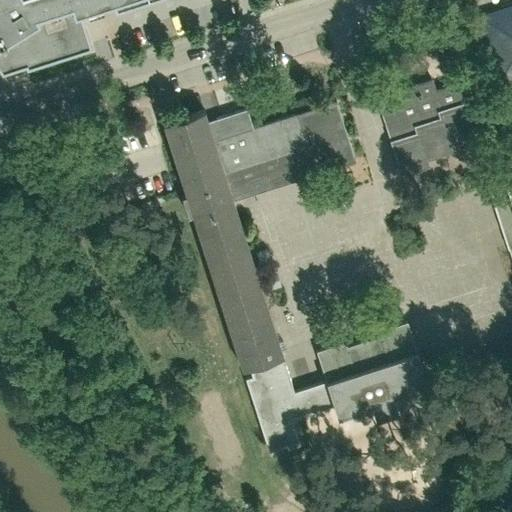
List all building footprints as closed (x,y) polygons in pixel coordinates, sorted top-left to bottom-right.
[(0,0),(0,62),(4,69),(95,40),(86,6),(83,0),(0,0)] [(496,74),(511,69),(511,0),(503,0),(475,9),(496,74)] [(459,158),(451,134),(476,126),(459,73),(434,81),(431,72),(374,90),(402,176),(459,158)] [(248,372),(275,454),(303,445),(293,415),(336,401),(328,375),(297,385),(286,350),(288,349),(240,196),(361,158),(341,95),(256,122),(250,101),(213,113),(207,95),(157,111),(238,365),(251,361),(253,370),(248,372)] [(511,176),(492,183),(511,246),(511,176)] [(341,416),(377,404),(382,420),(406,412),(401,397),(429,388),(426,378),(430,377),(420,346),(410,349),(400,317),(381,323),(382,328),(350,338),(349,335),(331,341),(340,371),(328,375),(336,401),(341,416)]
